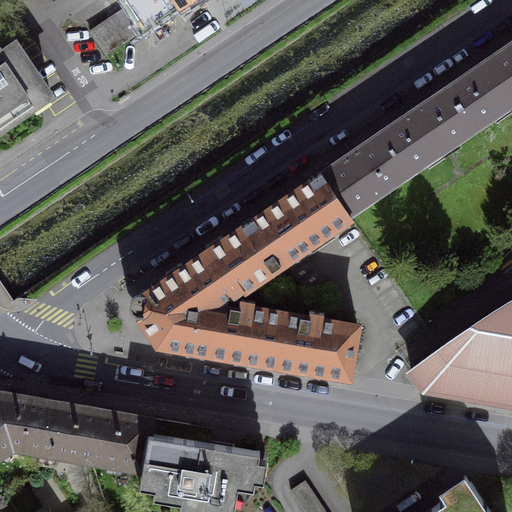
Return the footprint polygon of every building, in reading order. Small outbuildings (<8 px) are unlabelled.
[(124,0),(128,5),(144,28),(186,0),(124,0)] [(144,28),(128,5),(89,30),(105,54),(144,28)] [(0,22),(0,53),(14,43),(0,22)] [(511,42),(481,64),(447,87),(474,127),(511,100),(511,42)] [(0,53),(0,125),(48,92),(14,43),(0,53)] [(413,110),(380,133),(406,171),(407,173),(474,127),(447,87),(413,110)] [(350,153),(321,173),(347,211),(406,171),(380,133),(350,153)] [(281,199),(311,242),(350,215),(347,211),(321,173),(317,175),(281,199)] [(262,212),(243,225),(273,268),(311,242),(281,199),(262,212)] [(243,225),(205,252),(231,291),(233,295),(273,268),(243,225)] [(155,336),(159,341),(164,344),(209,351),(216,309),(208,308),(210,300),(216,300),(231,291),(205,252),(130,302),(155,336)] [(216,309),(209,351),(243,357),(278,363),(286,312),(254,305),(254,301),(239,298),(238,307),(230,303),(229,312),(216,309)] [(511,300),(475,323),(434,352),(411,370),(423,387),(511,402),(511,300)] [(286,312),(278,363),(312,369),(348,375),(357,324),(323,318),(324,312),(309,310),(308,316),(286,312)] [(0,391),(0,452),(13,445),(40,449),(49,399),(0,391)] [(55,400),(49,399),(40,449),(37,458),(43,464),(53,465),(57,461),(59,452),(91,458),(100,408),(55,400)] [(145,415),(100,408),(91,458),(142,466),(151,416),(145,415)] [(164,419),(151,416),(142,466),(139,485),(182,492),(177,511),(232,511),(237,484),(253,487),(260,450),(188,438),(190,423),(164,419)] [(297,471),(290,476),(316,511),(339,511),(305,465),(297,471)] [(445,497),(422,511),(492,511),(464,471),(438,488),(445,497)]
